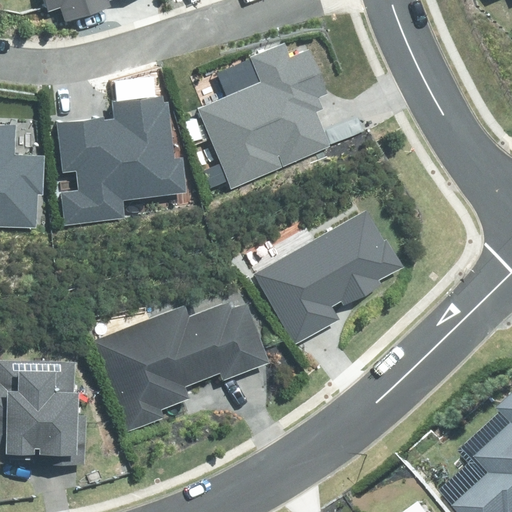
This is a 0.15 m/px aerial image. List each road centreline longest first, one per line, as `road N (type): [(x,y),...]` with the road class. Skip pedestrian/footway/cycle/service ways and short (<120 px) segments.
road 1 (residential): [(197,511),(267,476),(400,374),(511,268)]
road 2 (residential): [(0,51),(47,60),(266,0)]
road 3 (residential): [(511,201),(469,151),(393,0)]
